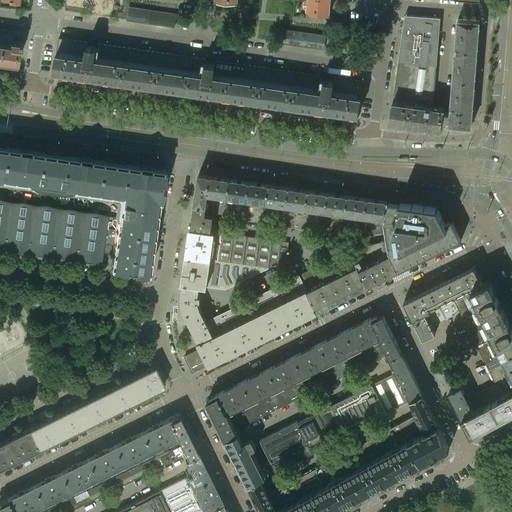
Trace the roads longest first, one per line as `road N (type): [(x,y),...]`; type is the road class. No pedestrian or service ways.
road 1 (secondary): [(374,151),(311,150),(0,103)]
road 2 (residential): [(372,134),(31,86)]
road 3 (secondary): [(182,153),(485,193)]
road 4 (residential): [(184,393),(387,293)]
road 5 (residential): [(237,498),(437,393)]
road 6 (residential): [(214,451),(415,349)]
road 7 (residential): [(0,485),(184,393)]
road 8 (residential): [(382,69),(195,43)]
road 9 (secondary): [(0,127),(182,153)]
road 10 (residential): [(0,427),(163,347)]
road 11 (residential): [(162,291),(226,294),(310,255),(316,244)]
road 12 (residential): [(162,291),(0,267)]
road 13 (residential): [(195,43),(41,21)]
road 14 (residential): [(316,244),(298,234),(173,218)]
road 15 (secondary): [(504,12),(491,155)]
road 16 (residential): [(92,511),(214,451)]
road 17 (residential): [(437,393),(471,375),(449,332),(415,349)]
